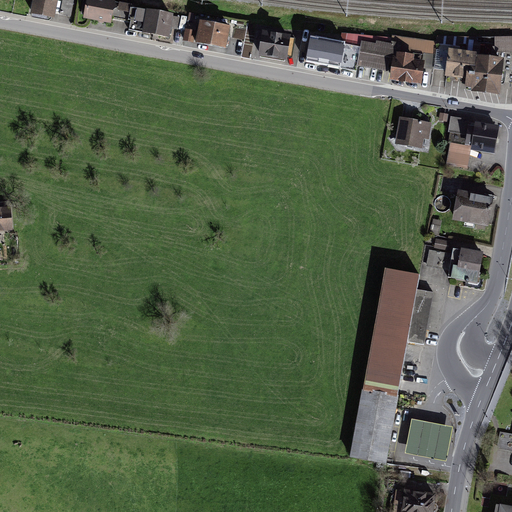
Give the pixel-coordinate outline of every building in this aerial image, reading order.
[(34,0),(32,18),(56,21),(59,0),(34,0)] [(74,1),(70,0),(64,0),(62,11),(72,13),(74,1)] [(106,0),(87,0),(84,20),(111,24),(115,1),(106,0)] [(159,33),(168,35),(172,14),(148,9),(144,30),(159,33)] [(198,39),(227,46),(232,26),(203,19),(198,39)] [(196,30),(186,27),(183,39),(193,41),(196,30)] [(262,35),(259,53),(287,58),(290,34),(263,30),(262,35)] [(306,63),(341,70),(346,45),(311,39),(306,63)] [(511,39),(495,39),(495,53),(511,52),(511,39)] [(362,46),(359,68),(391,73),(395,51),(362,46)] [(448,78),(452,55),(438,52),(436,63),(434,76),(448,78)] [(470,93),(504,99),(507,81),(510,65),(452,55),(448,78),(472,82),(470,93)] [(392,83),(422,87),(423,74),(425,65),(395,61),(392,83)] [(436,63),(425,62),(425,65),(423,74),(434,76),(436,63)] [(401,120),(397,145),(425,150),(429,125),(401,120)] [(475,127),(471,152),(496,156),(499,130),(475,127)] [(450,146),(447,167),(467,170),(471,150),(450,146)] [(442,190),(462,190),(462,181),(442,181),(442,190)] [(463,199),(458,227),(493,233),(498,205),(463,199)] [(12,206),(0,207),(0,233),(13,232),(12,206)] [(484,291),(488,262),(469,259),(465,288),(484,291)] [(384,270),(349,461),(386,468),(408,346),(417,296),(421,276),(384,270)] [(434,299),(417,296),(408,346),(425,349),(434,299)] [(448,465),(454,432),(442,430),(430,427),(418,425),(413,424),(406,457),(412,458),(424,461),(436,463),(448,465)] [(511,452),(511,438),(500,436),(497,450),(511,452)] [(403,492),(399,511),(436,511),(439,497),(410,493),(403,492)]
